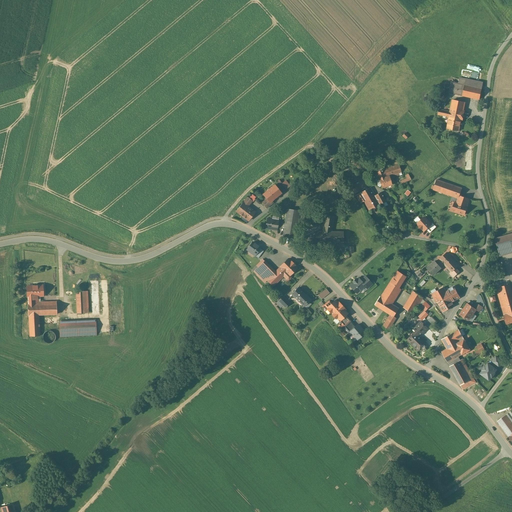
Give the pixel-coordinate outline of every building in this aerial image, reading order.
[(483,83),(460,78),(458,84),(451,82),(449,93),(479,100),(483,83)] [(465,103),(452,100),(450,112),(449,117),(446,129),(459,131),(461,120),(462,120),(464,111),(463,111),(465,103)] [(360,169),(355,163),(351,166),(356,172),(360,169)] [(398,165),(385,169),(374,173),(376,181),(379,180),(381,188),(391,185),(389,176),(401,172),(398,165)] [(450,185),(436,180),(433,190),(457,198),(458,199),(459,196),(461,189),(450,185)] [(352,187),(357,193),(361,190),(356,184),(352,187)] [(275,185),(263,195),(268,202),(269,203),(271,201),(275,198),(275,197),(280,193),(281,193),(277,188),(275,185)] [(370,188),(360,193),(364,201),(369,211),(379,205),(371,190),(370,188)] [(381,192),(374,189),(371,190),(379,205),(386,202),(381,192)] [(360,193),(355,196),(356,197),(360,203),(364,201),(360,193)] [(354,194),(345,200),(348,203),(356,197),(355,196),(354,194)] [(469,199),(459,196),(458,199),(457,198),(456,203),(454,203),(452,211),(464,215),(467,206),(466,206),(468,199),(469,199)] [(252,201),(247,197),(242,203),(247,207),(252,201)] [(247,207),(242,203),(236,211),(248,220),(254,212),(247,207)] [(300,211),(287,209),(283,236),(295,238),(298,222),(300,211)] [(321,214),(300,211),(298,222),(319,225),(321,214)] [(325,215),(322,232),(331,232),(334,216),(325,215)] [(431,224),(424,217),(417,224),(419,226),(421,229),(422,229),(424,231),(426,229),(431,225),(431,224)] [(278,221),(267,219),(266,228),(273,229),(273,230),(276,231),(277,229),(278,222),(278,221)] [(436,227),(432,223),(431,224),(431,225),(426,229),(430,233),(436,227)] [(322,232),(316,232),(315,245),(335,245),(335,242),(343,242),(343,232),(331,232),(322,232)] [(511,233),(495,239),(499,253),(511,249),(511,233)] [(254,244),(248,251),(256,257),(262,250),(254,244)] [(458,265),(447,253),(440,260),(441,261),(444,264),(451,272),(453,270),(458,265)] [(256,266),(258,268),(265,261),(263,259),(256,266)] [(293,265),(288,260),(288,259),(280,266),(280,267),(286,273),(289,276),(290,275),(297,268),(294,265),(293,265)] [(258,268),(256,270),(261,275),(270,267),(265,261),(258,268)] [(435,261),(427,268),(433,275),(441,268),(440,267),(444,264),(441,261),(437,264),(435,261)] [(86,263),(72,270),(78,282),(92,274),(86,263)] [(270,267),(261,275),(267,280),(275,272),(270,267)] [(275,272),(267,280),(267,281),(273,286),(283,276),(286,273),(280,267),(275,272)] [(261,275),(256,270),(254,272),(257,274),(257,275),(265,283),(267,281),(267,280),(261,275)] [(397,271),(390,282),(399,288),(406,276),(397,271)] [(372,284),(365,277),(360,281),(365,286),(367,289),(372,284)] [(358,278),(356,280),(355,279),(352,282),(353,283),(350,286),(357,293),(365,286),(360,281),(358,278)] [(399,288),(390,282),(381,297),(392,304),(401,289),(399,288)] [(509,284),(497,288),(503,312),(504,312),(505,315),(511,312),(511,294),(511,292),(509,284)] [(43,285),(27,286),(27,297),(28,297),(28,305),(39,304),(39,302),(38,296),(43,296),(43,285)] [(443,287),(432,294),(437,302),(443,312),(453,306),(451,302),(446,292),(443,287)] [(310,299),(306,295),(305,295),(298,288),(292,294),(299,302),(303,306),(310,299)] [(322,298),(331,293),(328,288),(319,294),(322,298)] [(454,288),(446,292),(451,302),(459,298),(454,288)] [(84,291),(76,292),(77,314),(85,313),(84,291)] [(413,291),(403,307),(413,313),(423,297),(413,291)] [(287,301),(283,296),(278,301),(285,308),(288,305),(285,303),(287,301)] [(381,297),(380,297),(375,305),(390,315),(394,317),(399,309),(392,304),(381,297)] [(337,303),(335,301),(335,300),(335,301),(331,303),(327,308),(328,308),(327,309),(327,310),(328,311),(330,313),(331,312),(333,314),(332,315),(335,319),(336,319),(337,318),(339,321),(346,315),(347,314),(344,311),(345,310),(346,310),(345,310),(338,302),(337,303)] [(426,300),(421,306),(425,309),(419,316),(424,320),(430,313),(427,311),(432,305),(426,300)] [(28,305),(27,305),(28,315),(30,336),(40,336),(39,315),(57,314),(56,302),(39,302),(39,304),(28,305)] [(473,307),(467,303),(460,315),(465,318),(465,317),(469,320),(476,310),(476,309),(473,307)] [(483,308),(476,303),(473,307),(476,309),(476,310),(479,312),(483,308)] [(511,312),(505,315),(503,315),(506,324),(511,322),(511,312)] [(346,315),(339,321),(344,327),(350,321),(346,315)] [(390,315),(383,326),(389,330),(396,318),(394,317),(390,315)] [(95,319),(59,321),(60,337),(96,335),(95,319)] [(350,321),(344,327),(348,333),(350,331),(355,326),(350,321)] [(418,329),(407,340),(418,350),(426,342),(420,336),(428,328),(421,322),(416,326),(418,329)] [(361,330),(357,325),(355,326),(350,331),(357,340),(365,333),(362,329),(361,330)] [(458,330),(442,339),(447,349),(456,344),(464,340),(458,330)] [(55,339),(55,337),(55,334),(53,332),(51,331),(49,331),(46,331),(44,332),(43,335),(43,337),(43,339),(44,341),(47,343),(49,343),(51,343),(54,341),(55,339)] [(470,350),(464,340),(456,344),(462,354),(470,350)] [(447,349),(442,352),(448,363),(462,354),(456,344),(447,349)] [(481,344),(474,348),(477,354),(478,354),(485,350),(481,344)] [(462,359),(450,366),(463,389),(475,382),(462,359)] [(511,435),(511,423),(506,415),(497,421),(509,437),(511,435)]
